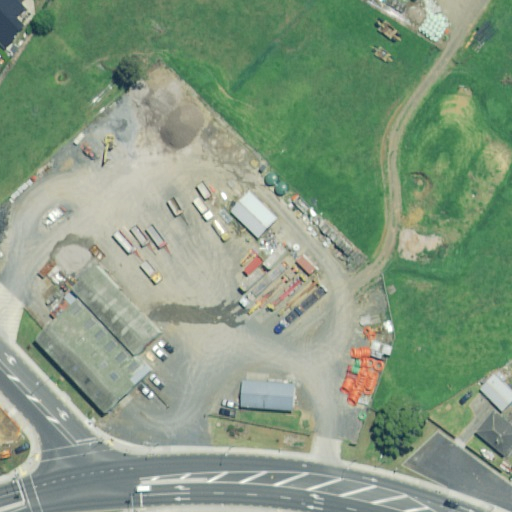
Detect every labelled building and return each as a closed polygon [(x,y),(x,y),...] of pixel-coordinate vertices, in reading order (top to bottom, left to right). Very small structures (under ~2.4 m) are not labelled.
[(28,8),(20,0),(0,0),(0,42),(5,48),(28,27),(18,16),(28,8)] [(293,238),(262,205),(243,222),(274,255),(293,238)] [(174,348),(108,278),(83,302),(148,371),(174,348)] [(156,388),(87,314),(48,351),(117,424),(156,388)] [(511,405),(511,389),(497,375),(482,390),(504,413),(511,405)] [(306,397),(252,393),(250,423),(304,426),(306,397)] [(511,448),(511,423),(497,411),(478,433),(506,456),(511,448)]
